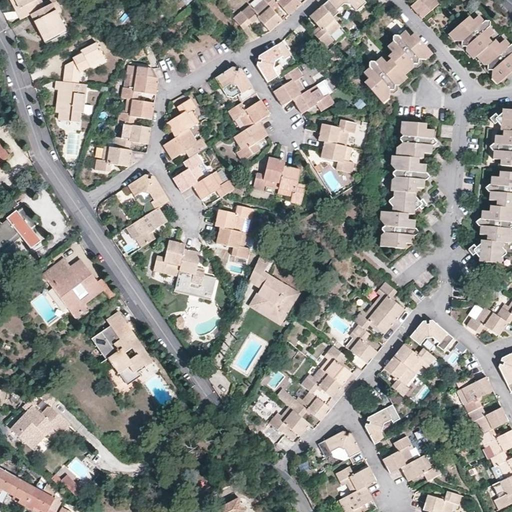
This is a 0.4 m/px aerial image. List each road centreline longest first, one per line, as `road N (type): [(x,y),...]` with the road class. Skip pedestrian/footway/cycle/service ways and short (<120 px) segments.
road 1 (residential): [(281,469),(170,342),(78,210)]
road 2 (residential): [(480,98),(463,105),(440,314)]
road 3 (residential): [(78,210),(41,156),(0,43)]
road 4 (residential): [(153,158),(165,94),(244,53)]
road 5 (residential): [(440,314),(420,310),(349,412)]
road 6 (residential): [(394,0),(480,98)]
